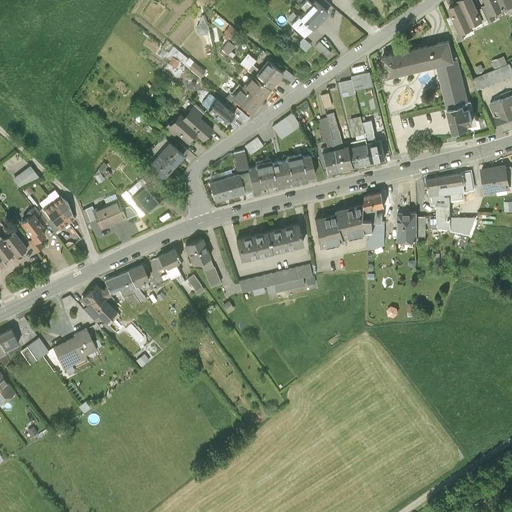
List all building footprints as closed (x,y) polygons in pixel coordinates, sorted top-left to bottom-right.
[(327,10),(316,0),(314,0),(311,3),(307,0),(304,0),(300,5),(305,9),(300,16),(299,15),(291,23),(304,35),(312,27),(311,27),(327,10)] [(461,0),(459,1),(460,4),(471,26),(482,20),(472,0),(461,0)] [(492,12),(502,7),(499,0),(485,0),(488,5),(488,4),(492,12)] [(471,26),(460,4),(449,9),(460,33),(472,27),(471,26)] [(223,47),(229,52),(237,44),(230,38),(234,32),(230,29),(221,40),(226,44),(223,47)] [(305,51),(311,45),(303,38),(297,44),(305,51)] [(319,39),(315,45),(324,51),(328,45),(319,39)] [(449,41),(383,58),(387,77),(437,64),(448,109),(463,105),(468,104),(457,60),(458,60),(453,46),(450,47),(449,41)] [(185,62),(189,57),(175,45),(171,51),(185,62)] [(249,68),(257,58),(249,52),(241,62),(249,68)] [(173,54),(169,61),(177,66),(181,59),(173,54)] [(203,75),(208,68),(195,60),(190,67),(203,75)] [(267,60),(255,76),(269,88),(282,72),(267,60)] [(511,75),(511,66),(510,63),(473,79),(478,90),(511,75)] [(477,71),(485,69),(484,63),(476,64),(477,71)] [(344,95),(358,93),(357,88),(375,85),(373,72),(340,78),(344,95)] [(253,74),(243,87),(260,100),(270,88),(269,88),(255,76),(253,74)] [(251,111),(260,100),(243,87),(239,83),(230,94),(251,111)] [(234,113),(211,94),(209,94),(202,103),(202,105),(224,123),(228,118),(230,119),(234,113)] [(511,125),(511,94),(490,103),(501,130),(511,125)] [(463,105),(448,109),(453,130),(468,126),(467,122),(472,121),(469,108),(464,109),(463,105)] [(191,110),(184,118),(183,118),(196,130),(195,132),(202,138),(211,128),(191,110)] [(293,111),(273,124),(282,137),(302,124),(293,111)] [(336,150),(342,148),(339,138),(341,136),(335,113),(327,115),(328,117),(318,121),(322,131),(324,141),(326,141),(329,151),(336,150)] [(187,141),(195,132),(196,130),(183,118),(184,118),(180,114),(170,126),(187,141)] [(366,136),(366,138),(372,162),(386,158),(381,141),(373,143),(371,135),(366,136)] [(263,145),(257,137),(245,146),(250,154),(263,145)] [(351,141),(352,148),(357,165),(372,162),(366,138),(351,141)] [(169,141),(160,152),(173,164),(183,153),(169,141)] [(342,148),(336,150),(341,169),(357,165),(352,148),(350,148),(350,146),(342,148)] [(326,173),(341,169),(336,150),(329,151),(327,152),(326,148),(321,149),(326,173)] [(163,175),(173,164),(160,152),(149,163),(163,175)] [(287,160),(279,162),(284,183),(291,181),(290,178),(307,174),(308,177),(315,175),(310,155),(302,156),(301,154),(287,157),(287,160)] [(277,184),(284,183),(279,162),(272,164),(271,161),(256,164),(256,167),(248,169),(249,171),(253,189),(253,190),(261,188),(260,186),(276,182),(277,184)] [(14,177),(22,187),(40,174),(32,163),(14,177)] [(504,165),(482,169),(486,191),(507,186),(507,184),(511,183),(511,168),(511,166),(504,167),(504,165)] [(249,171),(226,177),(231,195),(253,189),(249,171)] [(439,193),(444,193),(461,191),(462,199),(474,197),(470,172),(436,177),(439,193)] [(215,200),(231,195),(226,177),(210,182),(215,200)] [(444,197),(444,193),(439,193),(436,177),(426,179),(429,194),(435,193),(436,198),(444,197)] [(28,194),(35,190),(31,184),(25,189),(28,194)] [(161,199),(148,184),(133,197),(146,212),(161,199)] [(381,192),(364,196),(364,204),(364,216),(373,217),(373,233),(368,232),(368,248),(374,248),(384,245),(384,221),(382,221),(383,214),(377,215),(377,207),(385,205),(381,192)] [(59,228),(68,222),(53,202),(48,196),(40,203),(59,228)] [(60,196),(53,202),(68,222),(74,217),(68,202),(60,196)] [(125,216),(118,199),(94,209),(101,226),(125,216)] [(338,213),(315,219),(319,247),(344,241),(343,238),(368,232),(373,233),(373,217),(364,216),(364,204),(337,211),(338,213)] [(43,226),(32,213),(21,221),(36,241),(44,234),(40,229),(43,226)] [(416,240),(416,213),(397,213),(397,227),(399,227),(399,241),(416,240)] [(297,223),(267,232),(272,251),(302,243),(297,223)] [(3,238),(13,251),(16,255),(21,251),(24,252),(27,250),(27,247),(13,230),(3,238)] [(242,259),(272,251),(267,232),(236,239),(242,259)] [(9,255),(13,251),(3,238),(0,234),(0,255),(1,257),(4,260),(7,260),(9,258),(9,255)] [(210,257),(201,237),(185,244),(194,264),(210,257)] [(180,259),(175,248),(159,256),(165,267),(171,275),(179,271),(175,262),(180,259)] [(141,263),(128,270),(135,285),(136,285),(149,278),(141,263)] [(312,274),(309,263),(238,281),(242,292),(312,274)] [(136,286),(136,285),(135,285),(128,270),(105,281),(107,286),(110,291),(118,287),(121,293),(136,286)] [(188,277),(199,292),(205,288),(195,272),(188,277)] [(111,294),(110,291),(107,286),(101,289),(97,284),(94,287),(92,286),(91,290),(83,298),(104,319),(115,309),(106,299),(108,296),(111,294)] [(399,314),(399,306),(389,307),(390,315),(399,314)] [(18,343),(11,328),(0,333),(0,355),(5,353),(4,350),(18,343)] [(96,348),(87,328),(75,334),(76,336),(53,347),(57,355),(58,355),(64,367),(74,362),(71,357),(83,352),(84,354),(96,348)] [(48,351),(38,338),(21,350),(30,364),(48,351)] [(137,358),(142,365),(151,358),(146,351),(137,358)] [(0,396),(12,388),(0,372),(0,396)] [(25,431),(28,437),(39,431),(36,425),(25,431)]
